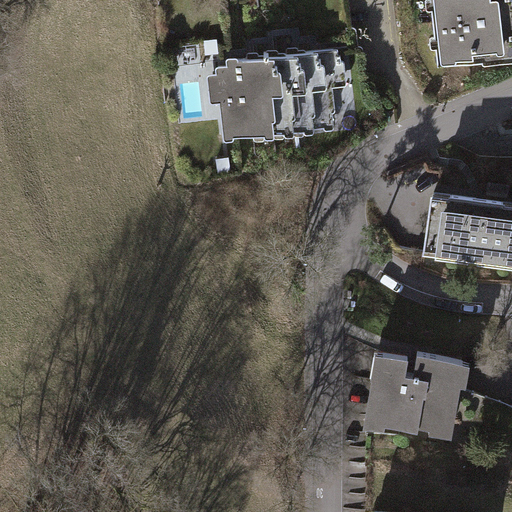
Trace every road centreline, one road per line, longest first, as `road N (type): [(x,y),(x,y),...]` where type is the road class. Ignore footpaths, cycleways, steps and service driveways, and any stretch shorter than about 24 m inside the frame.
road 1 (residential): [(331,235),(329,511)]
road 2 (residential): [(511,100),(385,153),(340,198),(331,235)]
road 3 (residential): [(511,300),(453,294),(379,264)]
